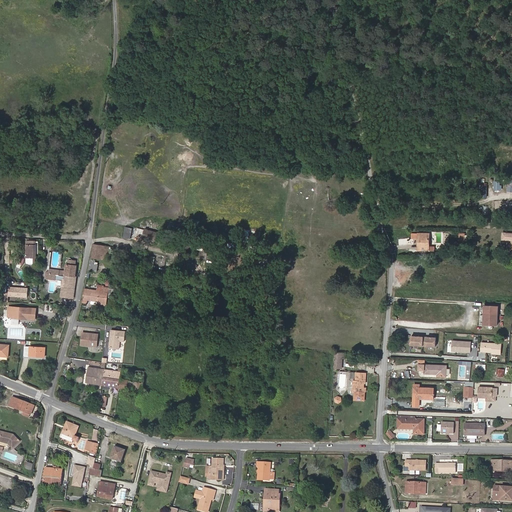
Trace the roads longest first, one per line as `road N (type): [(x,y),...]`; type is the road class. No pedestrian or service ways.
road 1 (residential): [(379,447),(392,263),(333,45),(330,0)]
road 2 (residential): [(51,401),(86,256),(114,65),(114,0)]
road 3 (tertiary): [(51,401),(150,440),(241,446)]
road 4 (tertiary): [(241,446),(379,447)]
road 5 (tertiary): [(379,447),(511,450)]
